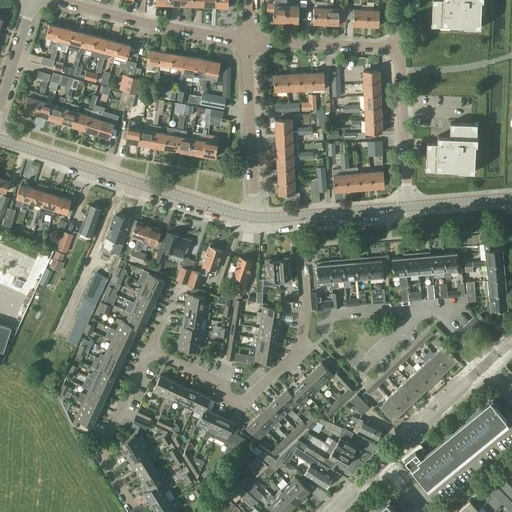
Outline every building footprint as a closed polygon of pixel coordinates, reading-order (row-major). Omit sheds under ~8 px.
[(285,21),(286,5),(286,0),(280,0),(280,5),(274,5),(274,3),(267,3),(266,10),(273,11),(273,20),(285,21)] [(330,0),(321,0),(322,3),(326,3),(326,7),(326,23),(338,24),(339,8),(330,8),(330,0)] [(432,0),(431,25),(457,26),(458,23),(463,23),(463,26),(477,27),(480,27),(480,24),(479,24),(480,11),(477,11),(477,6),(480,6),(480,0),(432,0)] [(286,5),(285,21),(298,22),(299,6),(291,6),(291,2),(286,2),(286,5)] [(366,9),(366,4),(361,4),(361,9),(353,8),(352,24),(365,25),(366,9)] [(326,23),(326,7),(313,7),(313,23),(326,23)] [(379,10),(366,9),(365,25),(378,25),(379,10)] [(56,45),(61,26),(49,23),(45,36),(51,38),(48,48),(51,49),(53,44),(56,45)] [(67,48),(72,29),(61,26),(56,45),(53,44),(51,49),(52,49),(52,51),(56,53),(58,46),(61,46),(61,43),(68,45),(67,48)] [(79,51),(84,32),(72,29),(67,48),(77,51),(79,51)] [(77,51),(75,58),(79,59),(81,52),(84,53),(85,50),(91,51),(95,35),(84,32),(79,51),(77,51)] [(90,55),(99,57),(100,56),(102,57),(103,51),(107,38),(95,35),(91,51),(90,55)] [(109,53),(115,54),(115,55),(119,41),(107,38),(103,51),(102,57),(100,56),(99,57),(98,64),(102,65),(104,58),(107,59),(109,53)] [(114,59),(120,61),(119,66),(128,69),(130,61),(126,60),(130,44),(119,41),(115,55),(115,54),(114,59)] [(161,50),(149,48),(146,69),(155,71),(155,69),(158,70),(158,69),(159,64),(161,50)] [(171,66),(173,53),(161,50),(159,64),(171,66)] [(54,59),(56,53),(52,51),(50,58),(42,56),(41,63),(53,66),(54,59)] [(173,53),(171,66),(176,67),(175,72),(178,73),(181,73),(182,68),(184,55),(173,53)] [(183,76),(193,77),(196,57),(184,55),(182,68),(181,73),(178,73),(177,81),(182,82),(183,76)] [(196,57),(193,77),(198,78),(202,79),(200,92),(202,93),(208,59),(196,57)] [(220,61),(208,59),(202,93),(200,103),(224,108),(225,101),(215,99),(216,95),(204,93),(207,80),(216,81),(220,61)] [(61,71),(63,65),(64,62),(56,60),(54,69),(61,71)] [(73,74),(75,68),(63,65),(61,71),(73,74)] [(73,74),(79,76),(82,67),(77,66),(75,65),(75,68),(73,74)] [(132,77),(128,92),(135,93),(141,68),(135,66),(132,77)] [(364,82),(379,82),(378,69),(363,70),(364,82)] [(43,79),(48,80),(50,74),(38,70),(35,81),(42,83),(43,79)] [(96,81),(98,74),(86,71),(84,77),(84,78),(96,82),(96,81)] [(339,71),(331,71),(332,84),(340,84),(339,71)] [(59,83),(62,74),(53,72),(50,80),(59,83)] [(299,88),(312,88),(311,72),(299,73),(299,88)] [(311,72),(312,88),(324,87),(324,72),(311,72)] [(268,84),(274,84),(274,89),(287,89),(286,73),(273,74),(273,75),(268,75),(268,84)] [(287,89),(299,88),(299,73),(286,73),(287,89)] [(71,87),(74,78),(62,74),(59,83),(62,84),(62,85),(68,87),(71,87)] [(125,75),(122,90),(128,92),(132,77),(125,75)] [(101,76),(100,82),(107,84),(108,78),(101,76)] [(364,95),(380,94),(379,82),(364,82),(364,95)] [(340,84),(332,84),(332,96),(340,96),(340,84)] [(27,96),(23,110),(35,114),(40,100),(42,93),(44,94),(46,87),(41,85),(39,92),(35,91),(33,97),(27,96)] [(122,90),(118,104),(125,106),(128,92),(122,90)] [(175,99),(176,91),(168,90),(167,98),(175,99)] [(185,101),(187,91),(178,90),(176,99),(185,101)] [(128,92),(125,106),(132,107),(135,93),(128,92)] [(48,95),(44,94),(42,93),(35,114),(48,118),(52,103),(46,101),(48,95)] [(52,103),(48,118),(60,122),(69,94),(66,93),(66,95),(65,98),(60,97),(60,99),(58,105),(52,103)] [(77,111),(79,105),(68,102),(70,95),(69,94),(60,122),(72,126),(77,111)] [(365,107),(380,106),(380,94),(364,95),(365,107)] [(154,117),(158,118),(159,111),(161,111),(161,106),(163,107),(164,100),(159,99),(157,110),(155,110),(154,117)] [(72,126),(84,130),(89,115),(91,109),(93,110),(93,109),(95,103),(90,101),(88,108),(84,107),(83,113),(77,111),(72,126)] [(180,113),(182,102),(173,101),(171,111),(180,113)] [(316,101),(308,101),(309,109),(316,109),(316,101)] [(299,102),(287,103),(288,111),(299,110),(299,102)] [(275,103),(275,111),(288,111),(287,103),(275,103)] [(179,122),(184,122),(186,113),(192,114),(193,105),(185,104),(183,115),(180,114),(179,122)] [(196,105),(193,113),(201,116),(203,107),(196,105)] [(366,120),(381,119),(380,106),(365,107),(366,120)] [(210,115),(213,116),(222,117),(223,111),(211,108),(210,115)] [(89,115),(84,130),(97,134),(101,119),(103,114),(100,113),(96,113),(94,109),(93,109),(93,110),(91,109),(89,115)] [(101,119),(97,134),(109,137),(113,124),(115,124),(118,115),(104,111),(103,114),(101,119)] [(209,127),(210,120),(213,121),(213,116),(210,115),(206,114),(204,126),(209,127)] [(141,129),(139,143),(151,146),(154,131),(155,125),(157,125),(158,118),(154,117),(152,124),(149,124),(148,130),(141,129)] [(276,131),(291,131),(290,118),(275,119),(276,131)] [(381,119),(366,120),(366,132),(382,132),(381,119)] [(139,143),(141,129),(134,127),(135,121),(129,120),(127,126),(128,126),(125,141),(139,143)] [(360,120),(351,120),(351,128),(360,127),(360,120)] [(167,133),(164,148),(177,150),(180,129),(183,130),(184,122),(179,122),(178,129),(168,127),(167,133)] [(425,169),(452,170),(452,167),(458,167),(457,170),(471,171),(474,171),(474,168),(474,155),(471,155),(471,150),(474,150),(475,139),(476,139),(476,138),(473,138),(473,132),(476,132),(476,126),(477,126),(477,122),(474,122),(474,123),(450,122),(449,131),(449,138),(438,137),(439,135),(437,135),(437,142),(426,142),(425,169)] [(151,146),(164,148),(167,133),(160,132),(161,126),(157,125),(155,125),(154,131),(151,146)] [(344,140),(365,138),(364,131),(344,132),(344,127),(339,128),(340,137),(343,137),(344,140)] [(325,129),(326,138),(338,137),(338,128),(325,129)] [(187,130),(183,130),(180,129),(177,150),(189,153),(192,138),(185,137),(187,130)] [(291,131),(276,131),(276,144),(292,143),(297,143),(297,135),(297,130),(291,131)] [(192,138),(189,153),(202,155),(206,134),(203,134),(193,132),(192,138)] [(214,157),(218,136),(208,134),(206,134),(202,155),(214,157)] [(368,155),(382,155),(383,155),(382,140),(367,141),(368,155)] [(277,156),(292,156),(292,143),(276,144),(277,156)] [(335,155),(335,143),(327,144),(328,156),(335,155)] [(339,154),(340,162),(347,161),(347,153),(339,154)] [(277,169),(293,168),(292,156),(277,156),(277,169)] [(340,162),(340,169),(348,168),(347,161),(340,162)] [(316,167),(317,179),(325,179),(324,166),(316,167)] [(278,181),(293,180),(293,168),(277,169),(278,181)] [(370,171),(372,187),(384,186),(383,170),(370,171)] [(359,188),(372,187),(370,171),(358,173),(359,188)] [(347,189),(359,188),(358,173),(346,174),(347,189)] [(334,190),(347,189),(346,174),(333,175),(334,190)] [(0,177),(0,190),(5,192),(9,181),(0,177)] [(325,179),(317,179),(318,191),(326,191),(325,179)] [(293,180),(278,181),(279,194),(285,193),(285,199),(291,198),(291,202),(300,201),(300,191),(294,192),(293,180)] [(24,200),(29,202),(33,188),(20,184),(16,198),(17,198),(16,205),(22,206),(24,200)] [(41,205),(46,192),(33,188),(29,202),(27,208),(32,210),(34,203),(41,205)] [(54,209),(58,195),(46,192),(41,205),(40,211),(37,210),(35,217),(42,219),(44,211),(52,213),(54,209)] [(0,207),(5,210),(9,198),(6,196),(3,195),(0,202),(0,207)] [(52,213),(52,215),(57,217),(59,211),(67,213),(71,199),(58,195),(54,209),(52,213)] [(80,232),(83,233),(92,236),(93,236),(101,210),(89,206),(86,215),(85,215),(83,219),(84,220),(80,232)] [(10,227),(15,210),(9,208),(5,219),(3,218),(1,224),(10,227)] [(122,241),(130,219),(115,214),(110,227),(109,229),(109,230),(109,231),(108,231),(108,232),(108,234),(107,234),(108,235),(107,236),(116,240),(112,252),(119,254),(124,242),(122,241)] [(61,235),(67,222),(61,219),(55,232),(61,235)] [(131,254),(129,259),(136,261),(140,251),(141,248),(149,226),(143,224),(142,222),(139,222),(138,222),(137,222),(132,237),(136,239),(136,242),(131,254)] [(149,226),(141,248),(145,250),(147,245),(149,246),(150,243),(156,246),(161,230),(149,226)] [(73,234),(63,230),(56,248),(67,252),(73,234)] [(173,254),(184,258),(191,241),(167,232),(163,243),(162,243),(155,260),(162,263),(166,250),(174,253),(173,254)] [(485,265),(504,263),(502,248),(495,249),(494,242),(483,243),(484,250),(485,265)] [(191,269),(187,283),(199,287),(204,274),(206,275),(209,267),(216,270),(222,251),(220,250),(220,248),(215,246),(213,248),(209,246),(202,265),(200,272),(191,269)] [(45,264),(59,271),(63,263),(61,261),(64,255),(56,251),(52,258),(50,256),(45,264)] [(144,258),(146,253),(140,251),(136,261),(145,264),(147,259),(144,258)] [(426,252),(417,252),(417,255),(419,274),(432,272),(431,254),(426,255),(426,252)] [(456,252),(443,253),(444,271),(445,279),(450,279),(450,271),(457,270),(456,252)] [(431,254),(432,272),(444,271),(443,253),(431,254)] [(417,255),(404,256),(406,275),(419,274),(417,255)] [(239,256),(233,276),(239,278),(236,288),(235,291),(236,292),(234,296),(241,299),(243,294),(250,272),(249,272),(252,261),(248,259),(239,256)] [(368,260),(369,277),(382,276),(382,275),(387,274),(386,265),(381,266),(381,259),(376,259),(376,256),(367,257),(368,260)] [(400,284),(402,301),(409,300),(407,286),(406,275),(404,256),(391,258),(393,276),(399,275),(399,284),(400,284)] [(369,277),(368,260),(364,260),(363,257),(355,258),(355,261),(357,278),(369,277)] [(282,260),(277,260),(278,278),(285,278),(286,281),(288,283),(291,282),(290,277),(289,258),(282,259),(282,260)] [(341,259),(342,262),(343,280),(344,288),(350,287),(350,279),(357,278),(355,261),(351,261),(351,258),(341,259)] [(343,280),(342,262),(338,262),(338,259),(329,260),(329,263),(331,284),(331,288),(337,287),(337,280),(343,280)] [(263,279),(263,287),(279,286),(278,278),(277,260),(271,261),(271,260),(265,260),(266,279),(263,279)] [(331,284),(329,263),(325,263),(324,260),(316,261),(316,264),(313,265),(315,286),(331,284)] [(487,280),(505,279),(504,263),(485,265),(486,271),(481,271),(482,275),(486,275),(487,280)] [(180,265),(176,279),(183,282),(187,283),(191,269),(180,265)] [(116,269),(111,279),(120,284),(125,273),(122,272),(116,269)] [(144,282),(160,289),(164,280),(148,273),(149,271),(143,269),(141,273),(138,274),(139,276),(138,279),(144,282)] [(488,295),(506,293),(505,279),(487,280),(488,295)] [(463,281),(457,282),(458,296),(465,296),(463,281)] [(156,300),(160,289),(144,282),(141,288),(138,286),(137,287),(136,287),(134,290),(139,292),(156,300)] [(106,289),(116,293),(117,289),(108,285),(106,289)] [(185,304),(202,307),(209,308),(210,303),(203,302),(204,297),(206,291),(192,285),(190,294),(187,293),(185,304)] [(383,288),(377,289),(371,289),(372,303),(384,302),(383,288)] [(113,298),(116,293),(106,289),(104,293),(113,298)] [(139,292),(134,302),(151,310),(156,300),(139,292)] [(310,292),(312,309),(333,307),(333,303),(322,304),(321,292),(310,292)] [(506,293),(488,295),(489,310),(507,308),(506,293)] [(233,305),(233,298),(226,297),(225,306),(224,310),(231,312),(232,307),(231,307),(232,305),(233,305)] [(359,305),(358,297),(348,298),(349,305),(353,305),(359,305)] [(234,298),(233,305),(234,305),(233,312),(240,313),(241,309),(242,300),(234,298)] [(281,299),(280,306),(292,308),(294,301),(281,299)] [(130,300),(126,309),(130,311),(147,319),(151,310),(134,302),(130,300)] [(98,308),(108,313),(111,306),(100,302),(98,308)] [(201,318),(202,307),(185,304),(183,315),(201,318)] [(256,316),(260,316),(278,319),(280,308),(262,306),(261,312),(257,311),(256,316)] [(142,329),(147,319),(130,311),(126,321),(121,319),(142,329)] [(233,312),(231,323),(239,324),(240,318),(240,313),(233,312)] [(201,318),(183,315),(181,325),(199,328),(204,329),(206,319),(201,318)] [(470,320),(479,329),(484,325),(475,315),(470,320)] [(277,330),(278,319),(260,316),(256,316),(256,320),(259,321),(259,327),(277,330)] [(141,331),(142,329),(121,319),(117,329),(133,336),(136,328),(141,331)] [(475,333),(479,329),(470,320),(466,324),(475,333)] [(0,350),(3,352),(11,327),(0,323),(0,350)] [(231,323),(230,333),(237,335),(239,324),(231,323)] [(466,324),(462,328),(471,337),(475,333),(466,324)] [(181,325),(180,336),(197,339),(199,328),(181,325)] [(105,335),(112,339),(128,346),(133,336),(117,329),(109,326),(105,335)] [(254,333),(253,337),(275,340),(276,337),(277,337),(278,330),(277,330),(259,327),(255,326),(254,333)] [(462,328),(457,332),(466,342),(471,337),(462,328)] [(421,339),(424,342),(433,333),(430,330),(421,339)] [(235,345),(237,335),(230,333),(228,344),(235,345)] [(54,337),(46,335),(44,345),(53,346),(54,337)] [(195,351),(197,339),(180,336),(178,350),(186,351),(186,349),(195,351)] [(274,351),(275,340),(253,337),(252,342),(256,342),(255,348),(274,351)] [(124,356),(128,346),(112,339),(107,349),(124,356)] [(415,351),(424,342),(421,339),(411,347),(415,351)] [(219,342),(217,356),(224,357),(226,343),(219,342)] [(80,348),(89,352),(91,348),(81,344),(80,348)] [(233,360),(235,345),(228,344),(226,359),(233,360)] [(434,353),(448,368),(457,359),(443,344),(434,353)] [(405,360),(415,351),(411,347),(402,356),(405,360)] [(272,363),(274,351),(255,348),(254,358),(254,360),(272,363)] [(100,353),(99,357),(122,368),(121,367),(123,364),(126,357),(124,356),(107,349),(105,355),(100,353)] [(439,376),(448,368),(434,353),(425,362),(439,376)] [(235,355),(235,360),(253,363),(254,360),(254,358),(235,355)] [(396,368),(405,360),(402,356),(393,365),(396,368)] [(93,360),(90,364),(94,366),(115,376),(114,376),(117,377),(120,371),(119,370),(120,368),(121,368),(122,368),(99,357),(97,361),(93,360)] [(320,361),(312,369),(325,383),(331,377),(335,382),(338,379),(343,385),(352,394),(357,389),(348,380),(349,380),(339,369),(333,375),(320,361)] [(429,385),(439,376),(425,362),(416,370),(429,385)] [(387,377),(396,368),(393,365),(384,373),(387,377)] [(87,375),(88,376),(94,379),(110,386),(114,376),(115,376),(94,366),(91,373),(88,372),(87,375)] [(317,390),(325,383),(312,369),(305,376),(305,377),(317,390)] [(420,394),(429,385),(416,370),(407,379),(420,394)] [(378,386),(387,377),(384,373),(375,382),(378,386)] [(162,396),(170,380),(160,375),(153,392),(162,396)] [(304,375),(296,382),(297,384),(310,397),(317,390),(305,377),(305,376),(304,375)] [(105,396),(110,386),(94,379),(88,376),(85,380),(92,383),(89,388),(105,396)] [(286,387),(285,387),(302,405),(307,410),(310,407),(306,402),(310,397),(297,384),(296,382),(293,379),(289,384),(289,385),(287,388),(286,387)] [(411,402),(420,394),(407,379),(397,388),(411,402)] [(162,396),(172,401),(180,384),(170,380),(162,396)] [(375,382),(366,391),(369,394),(378,386),(375,382)] [(182,405),(189,389),(180,384),(172,401),(182,405)] [(278,395),(291,408),(297,402),(301,406),(302,405),(285,387),(278,395)] [(101,406),(105,396),(89,388),(86,395),(79,392),(78,395),(101,406)] [(402,411),(411,402),(397,388),(388,396),(386,394),(402,411)] [(192,410),(199,393),(189,389),(182,405),(192,410)] [(202,414),(209,397),(199,393),(192,410),(202,414)] [(362,414),(369,407),(357,393),(349,400),(362,414)] [(392,420),(402,411),(386,394),(382,398),(384,400),(379,405),(392,420)] [(96,415),(101,406),(78,395),(76,399),(83,402),(80,408),(96,415)] [(291,415),(294,412),(291,408),(278,395),(270,402),(283,416),(287,411),(291,415)] [(331,404),(336,409),(339,406),(343,403),(336,395),(333,398),(335,400),(331,404)] [(200,431),(205,433),(214,413),(205,409),(210,398),(209,397),(202,414),(197,425),(202,427),(200,431)] [(415,450),(404,459),(426,485),(425,483),(431,477),(433,479),(434,479),(432,477),(439,471),(440,473),(441,473),(439,471),(446,465),(448,468),(448,467),(446,465),(453,459),(455,462),(455,461),(454,459),(460,454),(462,456),(462,455),(461,453),(468,448),(469,450),(470,449),(468,447),(475,442),(477,444),(477,443),(475,441),(482,436),(484,438),(482,435),(489,430),(491,432),(490,429),(496,424),(498,426),(499,426),(497,424),(504,418),(505,420),(506,420),(489,399),(488,399),(490,402),(424,457),(422,455),(423,453),(422,452),(423,451),(419,447),(420,446),(418,444),(417,445),(419,446),(415,450)] [(270,402),(262,410),(275,423),(279,427),(282,424),(278,420),(283,416),(270,402)] [(328,417),(336,409),(331,404),(323,412),(328,417)] [(92,426),(96,415),(80,408),(73,423),(79,426),(88,431),(91,426),(92,426)] [(139,415),(150,419),(153,414),(142,408),(139,415)] [(318,409),(312,415),(317,420),(320,418),(325,420),(326,418),(323,415),(323,414),(318,409)] [(262,410),(255,417),(267,431),(272,426),(276,430),(279,427),(275,423),(262,410)] [(161,425),(164,419),(163,418),(165,415),(161,413),(157,423),(161,425)] [(215,437),(224,417),(214,413),(205,433),(203,437),(207,439),(208,436),(214,438),(215,437)] [(312,415),(308,418),(313,424),(317,420),(312,415)] [(359,430),(358,430),(376,439),(381,429),(363,421),(364,420),(359,418),(358,418),(353,416),(351,420),(356,422),(354,427),(359,430)] [(146,429),(149,422),(138,417),(135,424),(146,429)] [(234,422),(224,417),(215,437),(225,442),(225,443),(235,448),(246,440),(235,434),(235,435),(229,432),(234,422)] [(259,439),(267,431),(254,417),(246,426),(259,439)] [(330,422),(325,420),(320,418),(318,422),(328,427),(340,432),(342,427),(331,422),(330,422)] [(170,429),(173,423),(164,419),(161,425),(170,429)] [(294,428),(299,433),(307,426),(302,421),(294,428)] [(292,440),(299,433),(294,428),(287,435),(292,440)] [(141,436),(137,439),(134,434),(125,440),(124,438),(118,442),(124,453),(140,443),(144,441),(141,436)] [(284,448),(292,440),(287,435),(279,443),(284,448)] [(330,444),(350,456),(356,446),(357,444),(351,440),(349,443),(340,437),(337,441),(333,439),(330,444)] [(130,462),(145,452),(140,443),(124,453),(130,462)] [(246,449),(255,454),(258,449),(249,443),(246,449)] [(276,455),(284,448),(279,443),(270,451),(276,455)] [(313,457),(319,460),(323,463),(326,458),(315,451),(306,446),(303,450),(302,450),(304,447),(299,444),(297,447),(313,457)] [(344,466),(350,456),(330,444),(327,450),(331,452),(328,457),(338,463),(337,464),(344,468),(344,466)] [(313,457),(297,447),(297,446),(294,452),(309,462),(302,474),(325,489),(332,477),(320,469),(320,468),(316,465),(319,460),(313,457)] [(180,457),(178,452),(175,447),(169,451),(174,460),(180,457)] [(189,464),(195,461),(186,447),(183,455),(189,464)] [(145,452),(130,462),(135,471),(151,462),(156,459),(150,449),(145,452)] [(258,455),(264,459),(275,470),(282,463),(262,451),(258,455)] [(257,456),(252,460),(257,466),(262,471),(268,466),(261,459),(257,456)] [(257,476),(262,471),(257,466),(252,460),(247,466),(257,476)] [(195,461),(189,464),(196,476),(200,469),(195,461)] [(141,480),(157,471),(151,462),(135,471),(141,480)] [(157,471),(141,480),(146,490),(162,480),(168,477),(162,468),(157,471)] [(248,477),(246,475),(240,481),(242,483),(258,499),(263,495),(256,488),(258,486),(249,477),(248,477)] [(505,491),(511,485),(501,475),(495,481),(505,491)] [(287,483),(305,500),(307,498),(304,495),(308,491),(295,478),(296,478),(294,476),(287,483)] [(242,497),(247,491),(233,478),(228,483),(242,497)] [(143,492),(148,501),(164,492),(168,489),(162,480),(146,490),(147,490),(143,492)] [(494,495),(500,490),(491,480),(485,486),(494,495)] [(303,503),(305,500),(287,483),(281,490),(295,504),(300,499),(303,503)] [(164,492),(148,501),(154,510),(173,499),(168,489),(164,492)] [(200,490),(195,493),(198,498),(204,494),(202,491),(201,491),(200,490)] [(291,509),(295,504),(281,490),(274,496),(289,511),(293,511),(294,511),(291,509)] [(503,504),(509,499),(500,490),(494,495),(503,504)] [(247,491),(242,497),(252,506),(257,500),(247,491)] [(289,511),(274,496),(271,493),(265,498),(268,501),(267,503),(269,505),(268,506),(274,511),(289,511)] [(154,511),(172,511),(175,510),(182,506),(176,497),(173,499),(154,510),(154,511)] [(230,510),(235,505),(227,498),(222,503),(230,510)] [(510,511),(511,511),(511,501),(509,499),(503,504),(510,511)] [(394,511),(385,500),(385,501),(387,504),(377,511),(394,511)] [(476,511),(478,511),(470,501),(457,511),(476,511)]
